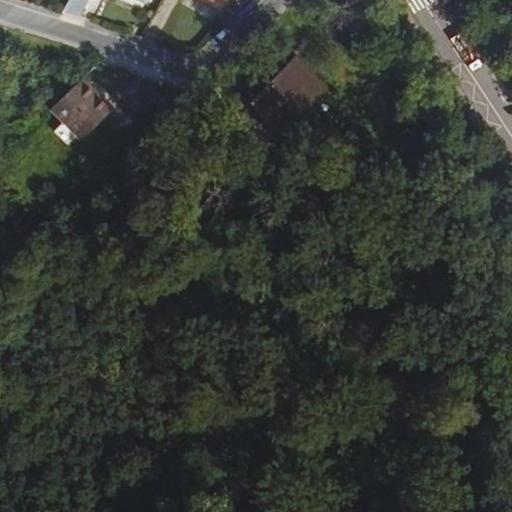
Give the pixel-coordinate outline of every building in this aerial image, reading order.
[(91,0),(74,0),(69,17),(84,22),(91,0)] [(148,0),(123,0),(145,9),(148,0)] [(205,0),(227,13),(233,0),(205,0)] [(134,110),(104,79),(73,107),(104,140),(134,110)] [(183,100),(167,83),(150,98),(166,116),(183,100)] [(397,106),(380,102),(377,126),(394,130),(397,106)]
